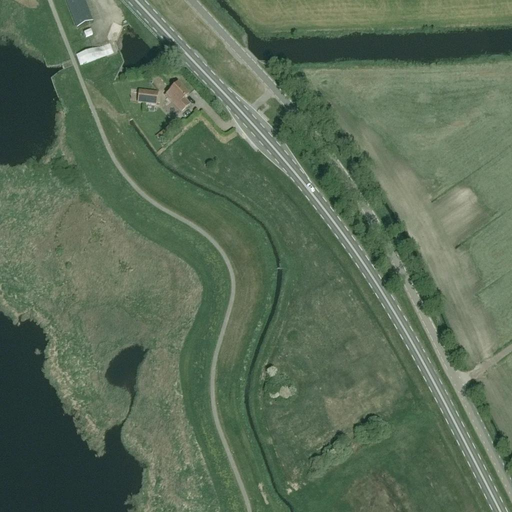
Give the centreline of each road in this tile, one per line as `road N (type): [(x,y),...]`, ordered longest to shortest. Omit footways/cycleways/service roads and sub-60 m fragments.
road 1 (primary): [(499,511),(422,360),(356,253),(244,115),(134,0)]
road 2 (unclassified): [(511,489),(362,202),(275,88),(191,0)]
